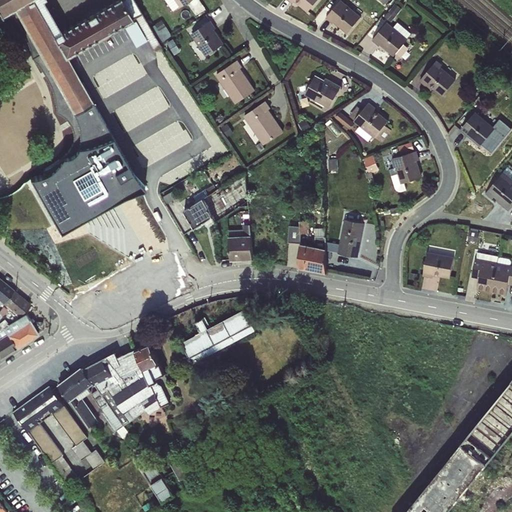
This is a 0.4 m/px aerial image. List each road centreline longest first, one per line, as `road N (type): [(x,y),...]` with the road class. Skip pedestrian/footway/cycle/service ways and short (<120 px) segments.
road 1 (residential): [(243,0),(373,74),(425,114),(454,185),(427,214)]
road 2 (residential): [(83,323),(118,327),(230,279),(394,299)]
road 3 (residential): [(394,299),(511,321)]
